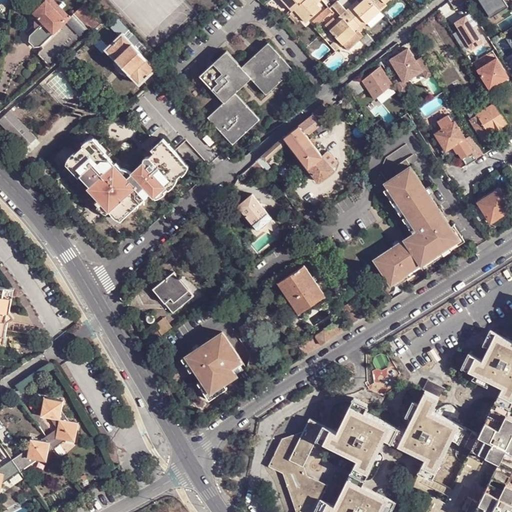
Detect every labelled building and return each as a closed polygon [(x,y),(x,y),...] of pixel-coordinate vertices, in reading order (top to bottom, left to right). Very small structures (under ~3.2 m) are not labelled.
[(55,34),(69,21),(48,0),(47,0),(35,12),(38,16),(36,17),(43,24),(55,34)] [(74,17),(72,15),(57,0),(48,0),(69,21),(74,17)] [(282,0),(292,11),(295,9),(304,0),(282,0)] [(304,0),(295,9),(306,22),(321,9),(315,1),(316,0),(304,0)] [(329,0),(328,1),(326,3),(328,5),(333,10),(338,17),(347,9),(338,0),(329,0)] [(347,9),(360,25),(366,20),(368,22),(382,11),(372,0),(362,0),(359,3),(357,0),(347,9)] [(386,0),(372,0),(382,11),(388,5),(384,2),(386,0)] [(316,25),(333,10),(328,5),(312,20),(316,25)] [(96,25),(101,20),(90,8),(86,14),(87,14),(87,16),(96,25)] [(360,25),(347,9),(338,17),(333,22),(336,24),(329,29),(349,51),(364,36),(361,32),(364,29),(360,25)] [(45,47),(41,53),(52,65),(78,41),(88,32),(92,28),(76,11),(75,13),(72,15),(74,17),(69,21),(55,34),(43,46),(45,47)] [(36,47),(43,46),(55,34),(43,24),(32,35),(32,41),(36,47)] [(155,67),(161,62),(127,28),(122,33),(155,67)] [(140,83),(155,67),(122,33),(106,49),(140,83)] [(293,68),(268,41),(245,64),(229,48),(202,75),(226,102),(210,116),(234,142),(259,119),(235,93),(253,77),(268,92),(293,68)] [(432,73),(422,56),(415,60),(408,48),(389,59),(403,81),(421,70),(425,77),(432,73)] [(496,59),(477,70),(489,89),(508,78),(496,59)] [(381,68),(363,81),(376,100),(394,88),(381,68)] [(356,78),(347,86),(351,91),(360,84),(356,78)] [(323,104),(312,114),(313,114),(314,116),(316,115),(319,120),(324,116),(322,114),(329,108),(326,107),(323,104)] [(489,134),(507,122),(496,104),(478,115),(489,134)] [(10,107),(0,116),(0,117),(25,144),(36,134),(10,107)] [(474,112),(471,107),(464,112),(467,116),(469,120),(476,116),(474,112)] [(314,116),(301,127),(306,135),(308,133),(309,135),(321,125),(320,123),(321,122),(319,120),(316,115),(314,116)] [(481,138),(489,134),(478,115),(476,116),(469,120),(481,138)] [(452,124),(448,116),(437,123),(442,130),(437,133),(446,150),(454,146),(458,154),(459,153),(467,166),(477,160),(465,139),(466,139),(456,122),(452,124)] [(383,121),(372,127),(378,134),(388,128),(383,121)] [(320,184),(336,171),(323,157),(306,135),(301,127),(285,140),(288,144),(320,184)] [(84,145),(82,148),(87,153),(91,150),(89,147),(96,140),(93,136),(84,144),(84,145)] [(107,152),(96,140),(89,147),(91,150),(87,153),(83,157),(81,154),(73,162),(84,173),(86,171),(106,192),(110,196),(108,198),(115,206),(126,217),(153,192),(156,195),(163,189),(161,187),(165,183),(167,185),(178,174),(174,169),(178,166),(180,168),(187,162),(164,138),(152,148),(156,151),(151,156),(149,155),(148,155),(146,156),(145,157),(145,158),(144,159),(144,160),(145,161),(133,173),(128,177),(121,170),(123,168),(118,162),(116,164),(105,153),(107,152)] [(266,162),(288,144),(285,140),(284,138),(262,157),(266,162)] [(78,149),(69,158),(73,162),(81,154),(83,157),(87,153),(82,148),(79,150),(78,149)] [(178,166),(174,169),(178,174),(180,176),(183,174),(185,175),(189,164),(187,162),(180,168),(178,166)] [(443,216),(411,166),(385,183),(388,188),(405,212),(407,216),(416,229),(412,231),(414,234),(375,260),(392,286),(422,265),(434,256),(432,253),(445,245),(447,248),(459,240),(443,216)] [(123,168),(121,170),(128,177),(133,173),(123,168)] [(178,174),(167,185),(170,187),(171,189),(182,178),(180,176),(178,174)] [(163,189),(156,195),(158,197),(168,192),(167,190),(170,187),(167,185),(165,183),(161,187),(163,189)] [(384,190),(401,216),(405,212),(388,188),(384,190)] [(511,211),(511,207),(501,190),(480,204),(482,206),(488,215),(492,221),(493,223),(511,211)] [(106,192),(99,199),(102,202),(101,204),(109,212),(111,210),(115,206),(108,198),(110,196),(106,192)] [(273,220),(252,196),(238,207),(258,232),(273,220)] [(115,206),(111,210),(123,219),(126,217),(115,206)] [(482,206),(475,211),(480,219),(484,217),(488,215),(482,206)] [(434,256),(422,265),(425,269),(466,241),(447,213),(443,216),(459,240),(447,248),(445,245),(432,253),(434,256)] [(416,229),(407,216),(402,219),(411,232),(412,231),(416,229)] [(306,268),(281,285),(301,316),(327,299),(306,268)] [(194,297),(174,274),(154,291),(173,314),(194,297)] [(0,336),(3,337),(6,323),(12,319),(7,313),(9,300),(1,298),(2,289),(0,288),(0,336)] [(11,290),(2,289),(1,298),(9,300),(11,290)] [(354,302),(344,309),(348,316),(354,325),(365,318),(354,302)] [(348,316),(301,348),(306,355),(308,357),(354,325),(348,316)] [(156,331),(144,338),(148,347),(161,338),(171,330),(166,324),(156,331)] [(505,385),(499,397),(511,403),(511,336),(493,328),(485,343),(491,345),(484,358),(477,355),(471,368),(479,372),(493,379),(505,385)] [(239,357),(222,332),(186,357),(195,370),(198,368),(205,379),(202,381),(211,393),(221,387),(237,376),(232,369),(229,364),(239,357)] [(436,361),(443,357),(436,346),(429,350),(436,361)] [(465,365),(471,368),(477,355),(471,352),(465,365)] [(195,370),(186,357),(181,360),(190,372),(195,370)] [(232,369),(242,362),(239,357),(229,364),(232,369)] [(493,379),(479,372),(476,378),(490,384),(493,379)] [(388,375),(383,379),(382,380),(379,383),(378,387),(379,391),(382,394),(386,395),(390,395),(393,392),(395,389),(395,384),(388,375)] [(401,427),(395,441),(427,457),(421,469),(435,476),(455,435),(462,422),(434,409),(440,397),(446,385),(430,378),(424,389),(427,390),(421,403),(415,399),(408,413),(414,416),(408,430),(401,427)] [(210,401),(224,392),(221,387),(211,393),(202,381),(198,383),(210,401)] [(387,437),(393,423),(366,409),(369,402),(356,395),(339,430),(333,427),(326,440),(360,457),(353,471),(367,478),(387,437)] [(49,451),(66,440),(76,441),(79,423),(70,421),(62,410),(64,401),(46,398),(42,416),(51,418),(58,428),(41,441),(32,439),(30,448),(0,468),(0,492),(1,493),(3,483),(38,460),(47,461),(49,451)] [(495,473),(509,480),(511,474),(511,413),(509,412),(511,406),(498,399),(497,401),(491,398),(482,416),(489,419),(481,433),(468,426),(462,438),(503,459),(495,473)] [(271,464),(286,472),(299,511),(297,511),(315,511),(328,485),(308,475),(304,464),(319,437),(324,425),(310,417),(304,431),(296,444),(284,437),(271,464)] [(468,426),(462,422),(455,435),(462,438),(468,426)] [(319,437),(326,440),(333,427),(325,423),(324,425),(319,437)] [(395,441),(401,427),(393,423),(387,437),(395,441)] [(296,444),(304,431),(284,437),(296,444)] [(494,474),(495,473),(489,470),(482,484),(489,487),(492,479),(494,474)] [(367,478),(353,471),(350,478),(364,485),(367,478)] [(470,511),(511,511),(511,481),(509,480),(495,473),(489,487),(482,500),(469,494),(462,508),(470,511)] [(364,485),(350,478),(337,505),(330,502),(324,511),(383,511),(391,498),(364,485)] [(324,499),(317,511),(324,511),(330,502),(324,499)]
